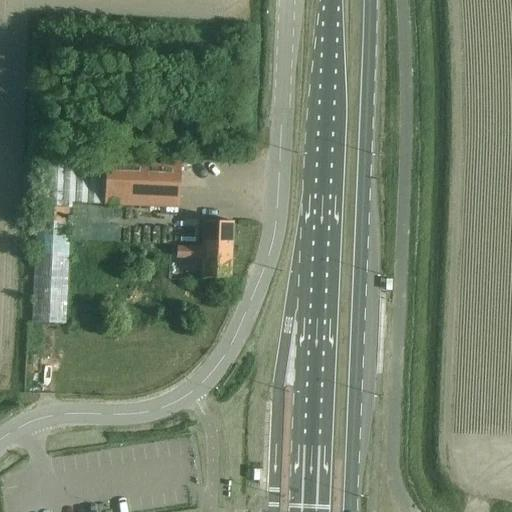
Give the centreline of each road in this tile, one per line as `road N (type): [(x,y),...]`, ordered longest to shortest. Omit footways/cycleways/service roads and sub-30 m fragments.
road 1 (unclassified): [(0,441),(56,417),(169,405),(223,358),(264,270),(274,221),(289,0)]
road 2 (unclassified): [(406,511),(397,495),(395,416),(406,122),(402,0)]
road 3 (primary): [(331,0),(307,511)]
road 4 (primary): [(347,511),(368,0)]
